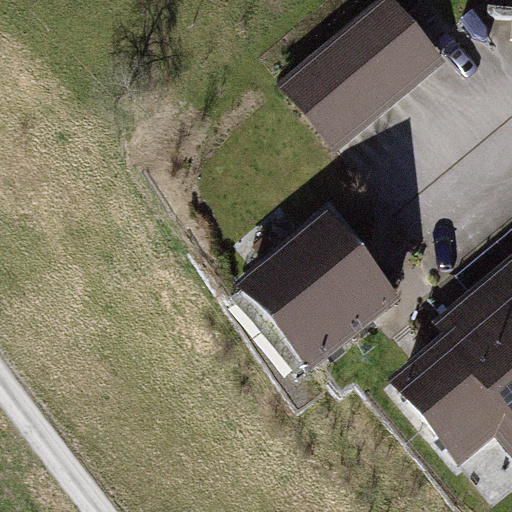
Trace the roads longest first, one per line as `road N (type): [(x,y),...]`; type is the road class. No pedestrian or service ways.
road 1 (track): [(0,352),(162,511)]
road 2 (unknown): [(511,193),(417,269)]
